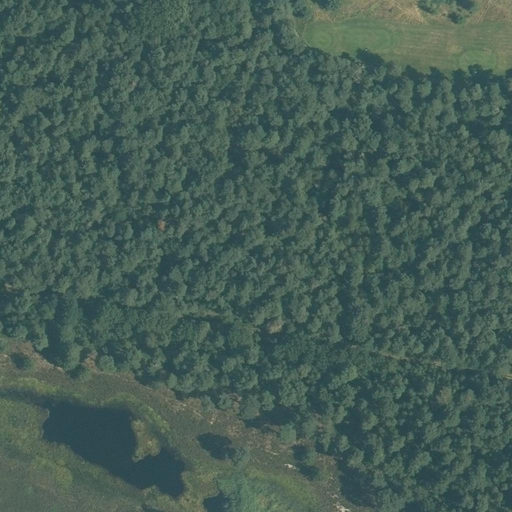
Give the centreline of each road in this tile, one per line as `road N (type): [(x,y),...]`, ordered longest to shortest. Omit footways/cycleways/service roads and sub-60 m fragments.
road 1 (track): [(511,375),(0,281)]
road 2 (unknown): [(294,0),(335,49),(499,79)]
